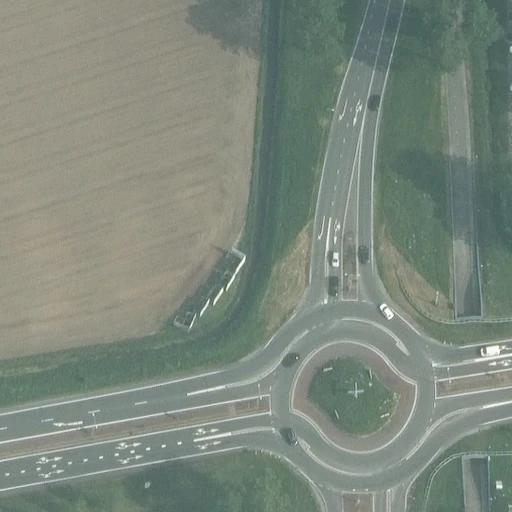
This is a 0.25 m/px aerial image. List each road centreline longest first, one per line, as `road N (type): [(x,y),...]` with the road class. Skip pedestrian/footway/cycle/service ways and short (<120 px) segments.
road 1 (secondary): [(378,316),(364,269),(367,94)]
road 2 (trunk): [(0,476),(172,445)]
road 3 (trunk): [(308,318),(257,368),(164,399)]
road 4 (trunk): [(164,399),(0,427)]
road 5 (trunk): [(286,370),(248,391),(164,399)]
road 6 (trunk): [(405,472),(459,421),(511,409)]
road 7 (secondary): [(367,94),(335,217)]
road 8 (trunk): [(280,421),(346,464),(390,457)]
road 9 (trunk): [(172,445),(267,438),(291,449)]
road 10 (trunk): [(425,374),(363,333),(317,335)]
